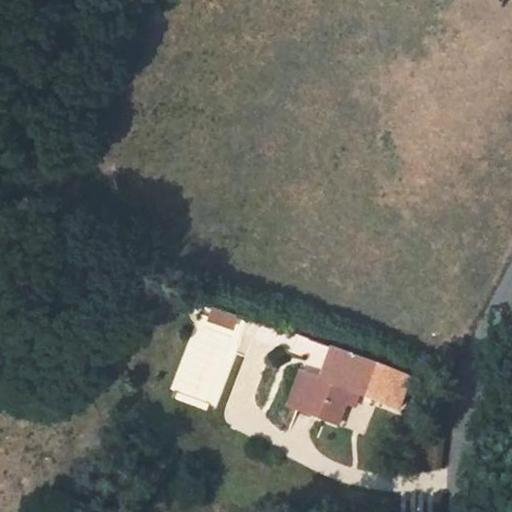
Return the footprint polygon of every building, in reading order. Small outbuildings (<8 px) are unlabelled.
[(232,329),(238,316),(214,307),(209,320),(232,329)] [(345,404),(350,392),(358,396),(397,411),(409,381),(297,337),(291,353),(314,362),(309,376),(295,410),(337,426),(345,404)] [(459,355),(459,354),(459,353),(457,352),(447,348),(440,365),(452,370),(459,355)] [(287,407),(295,410),(309,376),(301,373),(287,407)] [(358,396),(350,392),(345,404),(353,407),(358,396)]
